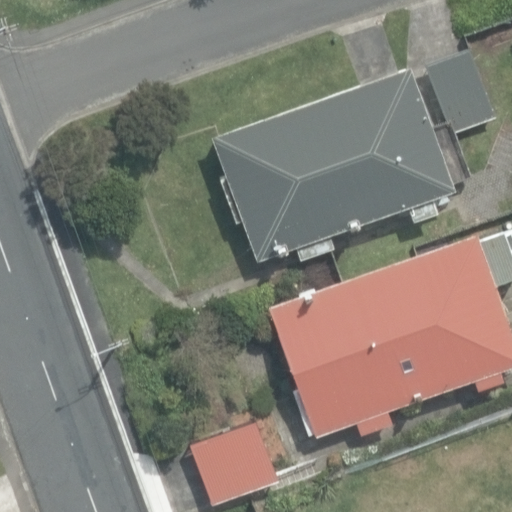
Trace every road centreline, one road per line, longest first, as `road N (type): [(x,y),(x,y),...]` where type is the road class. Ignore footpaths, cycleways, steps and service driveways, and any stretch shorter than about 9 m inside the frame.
road 1 (residential): [(0,90),(290,0)]
road 2 (tertiary): [(0,253),(94,511)]
